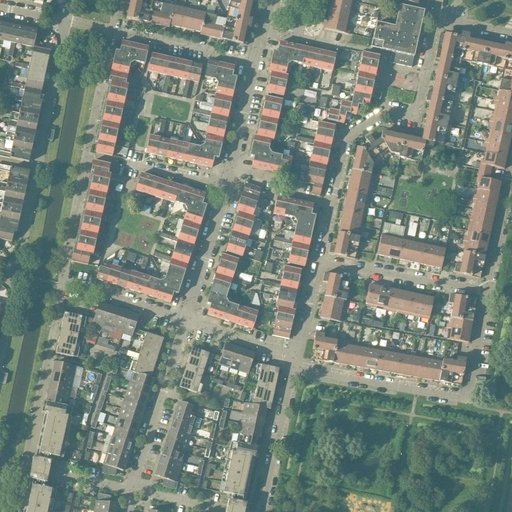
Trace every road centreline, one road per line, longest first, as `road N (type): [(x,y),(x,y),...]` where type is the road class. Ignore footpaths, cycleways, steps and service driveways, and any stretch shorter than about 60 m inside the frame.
road 1 (residential): [(132,492),(184,319)]
road 2 (residential): [(465,401),(291,370)]
road 3 (residential): [(435,17),(412,115),(389,110),(346,138)]
road 4 (residential): [(487,295),(319,263)]
road 5 (residential): [(254,63),(110,30)]
road 6 (residential): [(85,155),(226,186)]
road 7 (residential): [(261,511),(291,370)]
road 8 (residential): [(184,319),(226,186)]
road 9 (residential): [(132,492),(0,462)]
road 10 (residential): [(184,319),(59,285)]
road 11 (residential): [(299,354),(184,319)]
